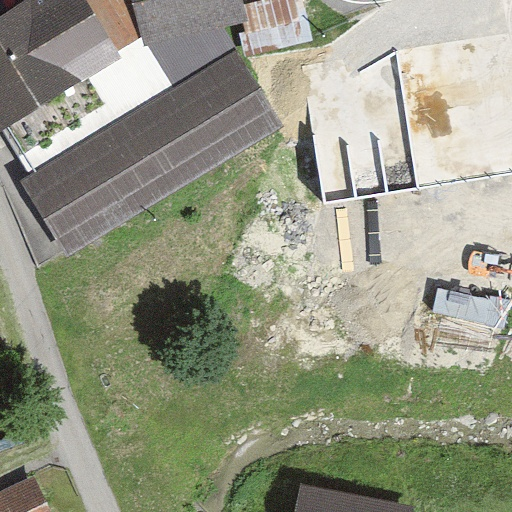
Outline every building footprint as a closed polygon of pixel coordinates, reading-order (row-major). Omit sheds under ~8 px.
[(28,0),(0,18),(0,114),(104,51),(78,9),(73,0),(28,0)] [(138,31),(199,16),(232,8),(229,0),(93,0),(90,2),(78,9),(104,51),(138,31)] [(511,0),(457,0),(369,17),(307,58),(325,209),(511,176),(511,0)] [(78,150),(117,214),(265,125),(199,16),(138,31),(104,51),(0,114),(0,127),(32,178),(78,150)] [(0,498),(0,511),(37,511),(25,486),(0,498)] [(381,511),(299,496),(296,511),(381,511)]
